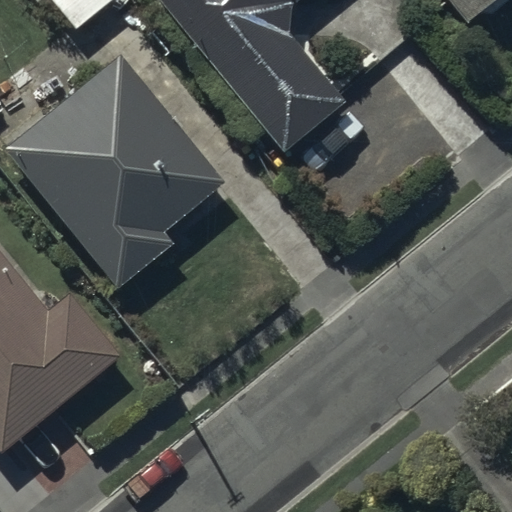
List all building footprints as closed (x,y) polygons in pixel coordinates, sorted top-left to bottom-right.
[(110,0),(41,0),(70,34),(110,0)] [(148,0),(275,158),(336,109),(282,41),(286,10),(298,0),(148,0)] [(439,0),(461,26),(476,14),(482,22),(507,2),(506,0),(439,0)] [(215,188),(111,60),(0,152),(0,156),(111,293),(167,248),(157,236),(215,188)] [(0,98),(0,135),(17,121),(0,98)] [(0,265),(0,453),(115,363),(64,298),(40,316),(0,265)]
